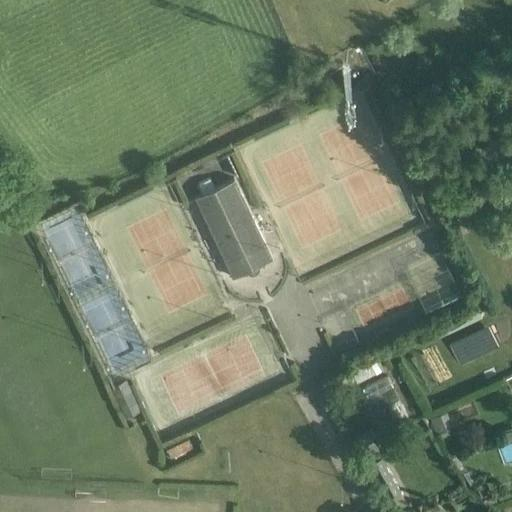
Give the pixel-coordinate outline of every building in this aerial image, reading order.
[(204,192),(195,197),(217,244),(226,262),(233,276),(271,258),(265,244),(256,226),(234,178),(215,187),(204,192)] [(211,178),(199,183),(204,192),(215,187),(211,178)] [(116,386),(120,409),(135,406),(132,392),(122,394),(120,385),(116,386)] [(442,413),(430,417),(436,432),(448,428),(442,413)] [(381,456),(373,461),(393,495),(400,492),(381,456)] [(472,472),(461,478),(467,489),(471,487),(474,492),(475,492),(480,501),(490,496),(484,487),(483,487),(480,482),(478,483),(472,472)] [(511,495),(508,489),(494,496),(499,506),(511,499),(511,495)] [(493,498),(482,504),(486,511),(487,511),(497,507),(493,498)]
